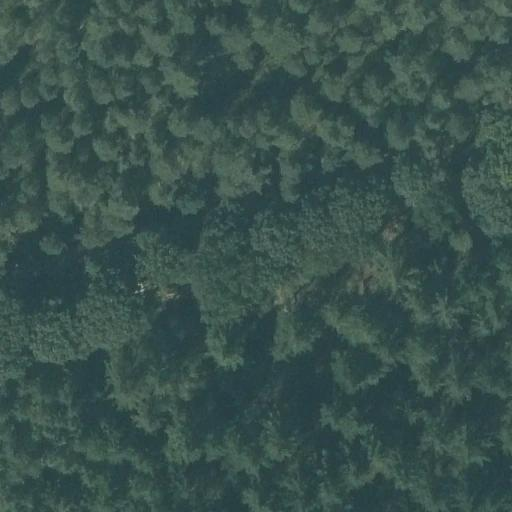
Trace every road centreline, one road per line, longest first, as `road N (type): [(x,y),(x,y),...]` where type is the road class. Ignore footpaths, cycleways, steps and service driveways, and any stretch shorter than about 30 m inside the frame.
road 1 (track): [(511,125),(0,285)]
road 2 (track): [(511,174),(0,332)]
